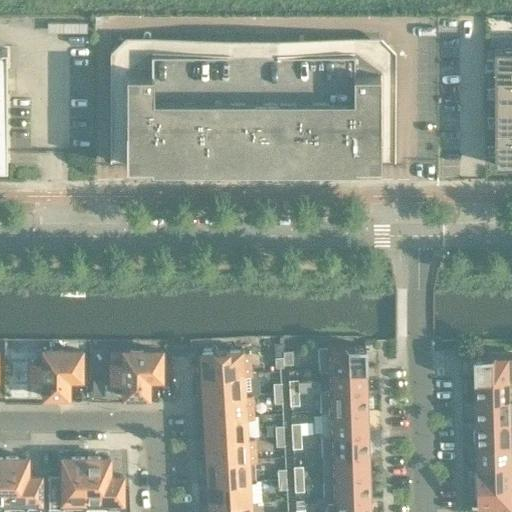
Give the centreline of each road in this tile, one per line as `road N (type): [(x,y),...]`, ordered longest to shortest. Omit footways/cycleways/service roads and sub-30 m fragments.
road 1 (tertiary): [(0,237),(418,236)]
road 2 (residential): [(418,236),(424,511)]
road 3 (residential): [(162,511),(155,427),(0,421)]
